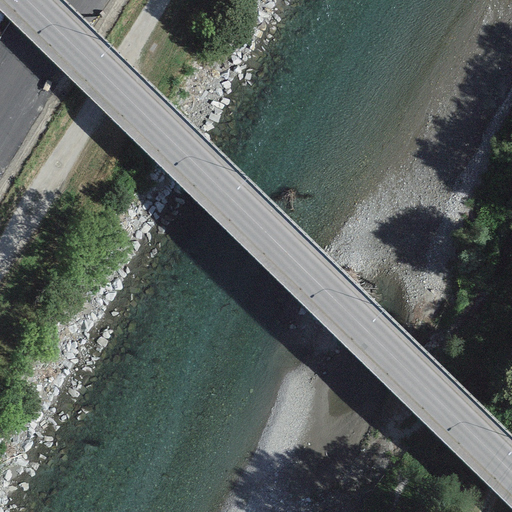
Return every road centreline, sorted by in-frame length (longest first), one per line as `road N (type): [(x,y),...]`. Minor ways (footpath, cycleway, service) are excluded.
road 1 (residential): [(511,472),(25,0)]
road 2 (track): [(152,0),(0,248)]
